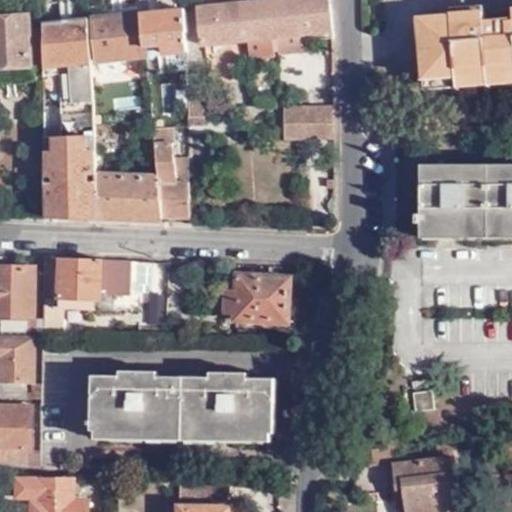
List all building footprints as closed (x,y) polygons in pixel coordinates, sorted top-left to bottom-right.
[(175,8),(174,0),(154,0),(155,11),(140,12),(145,55),(157,54),(159,75),(167,74),(166,53),(187,52),(186,7),(175,8)] [(328,0),(235,0),(197,4),(201,44),(246,39),(247,54),(292,50),(291,36),(303,35),(304,42),(328,40),(328,47),(333,47),(328,0)] [(511,8),(511,9),(511,12),(511,17),(483,20),(483,10),(448,14),(448,15),(416,18),(421,80),(424,79),(425,90),(511,81),(511,8)] [(372,9),(360,10),(360,21),(373,20),(372,9)] [(145,55),(140,12),(92,18),(97,59),(145,55)] [(32,77),(28,16),(0,18),(0,79),(7,79),(9,97),(16,97),(15,78),(32,77)] [(92,106),(87,20),(42,25),(43,67),(69,65),(72,104),(92,106)] [(43,109),(60,108),(60,104),(58,103),(59,76),(42,76),(43,109)] [(156,81),(148,82),(152,115),(162,115),(159,85),(156,81)] [(206,99),(188,100),(189,114),(206,114),(206,99)] [(333,138),(333,103),(282,103),(282,138),(333,138)] [(44,217),(99,219),(96,173),(92,106),(72,104),(60,104),(60,108),(59,137),(43,137),(44,217)] [(162,222),(191,223),(190,182),(173,183),(170,127),(152,127),(158,177),(162,222)] [(511,164),(424,165),(424,213),(421,213),(420,223),(423,224),(424,235),(424,239),(511,238),(511,164)] [(99,219),(162,222),(158,177),(96,173),(99,219)] [(43,256),(0,254),(0,263),(42,265),(43,256)] [(114,259),(59,257),(57,295),(57,298),(93,299),(98,299),(98,294),(112,294),(114,259)] [(128,260),(114,259),(112,294),(127,294),(128,260)] [(0,329),(32,330),(42,330),(42,317),(32,317),(33,267),(0,266),(0,329)] [(291,278),(239,276),(238,294),(238,312),(237,320),(288,322),(291,278)] [(42,294),(42,317),(42,330),(42,337),(62,337),(63,310),(56,310),(57,298),(57,295),(42,294)] [(238,312),(238,294),(228,294),(227,312),(238,312)] [(93,299),(57,298),(56,310),(63,310),(93,311),(93,299)] [(32,330),(32,337),(32,338),(42,338),(42,337),(42,330),(32,330)] [(0,382),(31,382),(32,338),(32,337),(0,337),(0,382)] [(298,347),(311,349),(312,341),(299,341),(298,347)] [(282,378),(305,381),(308,368),(284,362),(282,378)] [(421,385),(420,377),(404,381),(406,388),(421,385)] [(268,378),(90,378),(90,430),(268,432),(268,378)] [(26,392),(26,398),(41,398),(41,382),(31,382),(31,391),(26,392)] [(429,407),(425,390),(409,394),(412,412),(429,407)] [(0,463),(41,464),(41,449),(31,449),(31,405),(0,404),(0,463)] [(273,469),(290,470),(295,441),(278,439),(273,469)] [(393,442),(370,444),(370,459),(371,464),(394,462),(393,442)] [(421,511),(459,508),(453,456),(391,464),(398,511),(421,511)] [(102,511),(86,510),(86,499),(80,499),(80,494),(73,494),(73,479),(16,478),(15,497),(33,497),(32,511),(102,511)] [(229,511),(230,487),(179,487),(178,511),(229,511)]
